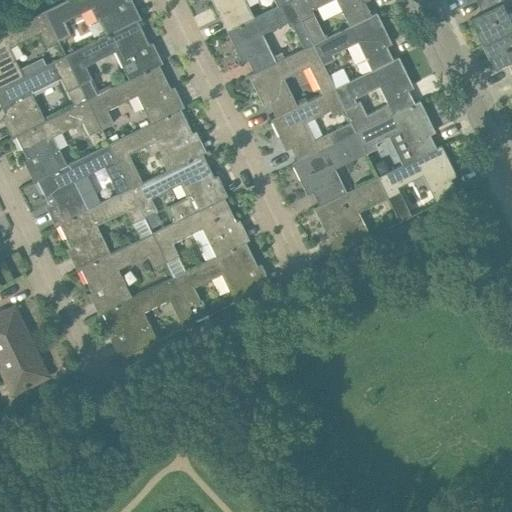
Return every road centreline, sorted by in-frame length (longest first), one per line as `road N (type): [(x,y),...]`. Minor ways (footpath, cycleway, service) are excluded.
road 1 (residential): [(304,284),(109,379),(0,172)]
road 2 (residential): [(170,0),(304,284)]
road 3 (residential): [(511,181),(422,0)]
